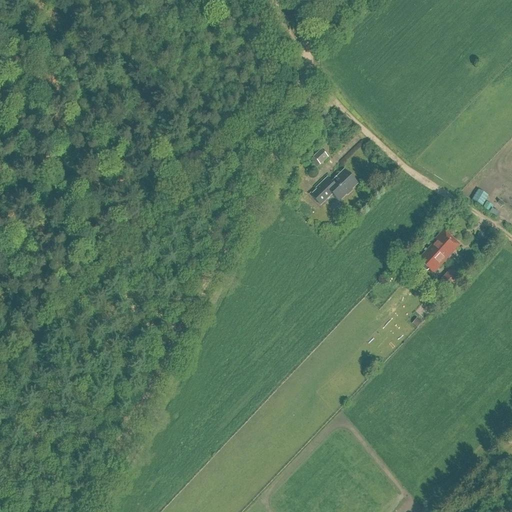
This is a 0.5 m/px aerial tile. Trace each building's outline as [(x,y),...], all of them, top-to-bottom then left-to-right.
[(328,115),(321,109),(310,119),(317,126),(328,115)] [(328,158),(322,152),(310,163),(316,169),(328,158)] [(357,185),(344,172),(332,184),(327,179),(316,190),(317,191),(312,195),(311,195),(310,196),(320,206),(331,195),(338,202),(346,195),(347,196),(351,192),(352,191),(351,190),(357,185)] [(488,220),(492,211),(484,208),(481,217),(488,220)] [(450,236),(444,230),(430,245),(432,246),(418,261),(423,265),(421,267),(421,269),(425,272),(427,272),(428,270),(433,274),(438,267),(440,267),(443,264),(443,262),(458,246),(449,238),(450,236)] [(461,278),(452,270),(438,285),(447,293),(461,278)] [(414,315),(421,322),(426,316),(419,309),(414,315)]
